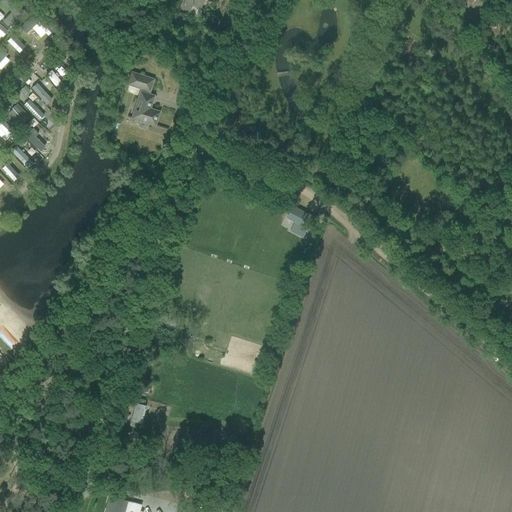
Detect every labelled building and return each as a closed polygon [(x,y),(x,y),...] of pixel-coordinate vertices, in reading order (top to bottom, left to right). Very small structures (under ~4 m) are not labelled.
[(24,11),(11,0),(1,0),(0,2),(11,12),(2,21),(8,27),(24,11)] [(201,8),(205,0),(185,0),(185,1),(182,7),(190,11),(193,6),(198,9),(199,7),(201,8)] [(32,48),(40,40),(26,26),(18,34),(32,48)] [(14,60),(20,54),(16,50),(20,46),(10,37),(1,47),(14,60)] [(52,70),(46,75),(58,90),(64,85),(52,70)] [(149,92),(153,79),(130,72),(126,85),(140,89),(131,118),(138,120),(137,124),(138,126),(143,128),(145,127),(147,123),(155,126),(159,112),(148,108),(150,104),(153,96),(144,93),(145,90),(149,92)] [(46,104),(52,99),(37,82),(31,87),(46,104)] [(25,86),(20,90),(25,94),(29,90),(25,86)] [(39,120),(44,116),(28,99),(23,104),(39,120)] [(17,104),(8,111),(18,123),(27,115),(17,104)] [(33,128),(24,136),(40,152),(45,147),(35,136),(38,134),(33,128)] [(20,148),(14,155),(24,164),(30,157),(20,148)] [(19,179),(6,164),(0,169),(0,170),(13,184),(19,179)] [(286,218),(307,229),(314,217),(292,206),(286,218)] [(2,326),(0,327),(0,337),(11,350),(18,343),(2,326)] [(141,424),(146,405),(144,405),(137,404),(135,403),(130,421),(141,424)] [(109,495),(104,511),(133,511),(134,508),(139,510),(141,504),(109,495)]
